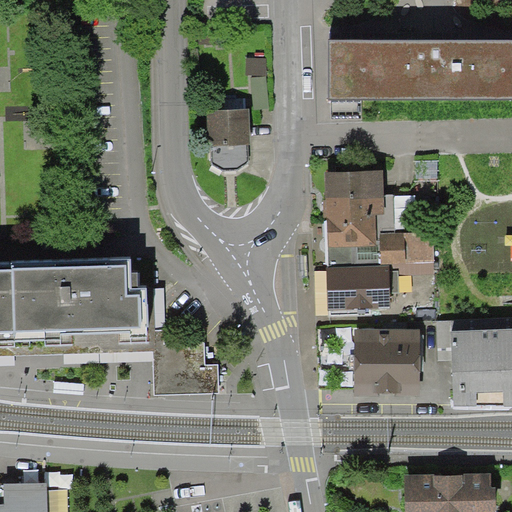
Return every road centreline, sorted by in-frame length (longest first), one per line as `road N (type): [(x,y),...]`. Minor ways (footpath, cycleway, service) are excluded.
road 1 (residential): [(240,253),(181,197),(172,140),(171,0)]
road 2 (residential): [(240,253),(278,213),(289,184),(286,0)]
road 3 (residential): [(309,511),(273,328),(240,253)]
road 4 (unknown): [(293,143),(464,138)]
